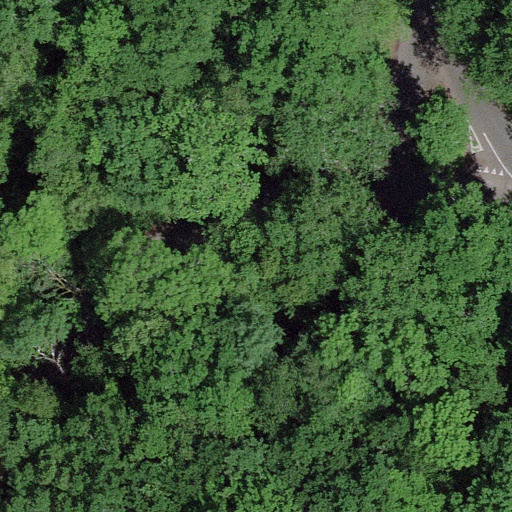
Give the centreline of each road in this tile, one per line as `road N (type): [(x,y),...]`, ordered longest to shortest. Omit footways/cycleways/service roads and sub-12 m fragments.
road 1 (tertiary): [(0,413),(166,254),(254,214),(374,190)]
road 2 (unclassified): [(427,33),(511,176)]
road 3 (unclassified): [(374,190),(427,33)]
road 4 (tertiary): [(374,190),(446,195),(511,217)]
